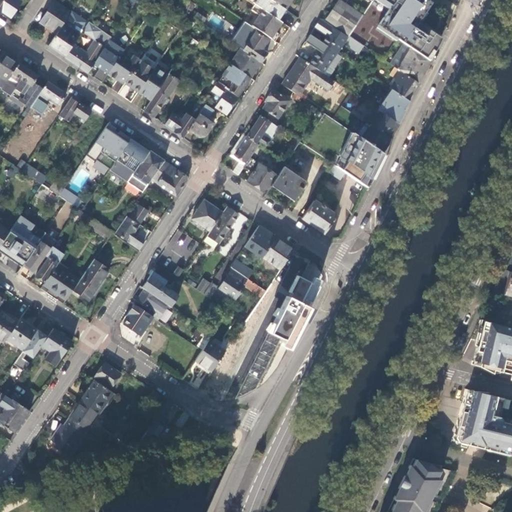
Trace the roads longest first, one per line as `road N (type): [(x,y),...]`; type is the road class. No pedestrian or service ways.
road 1 (primary): [(500,0),(357,286)]
road 2 (residential): [(14,42),(205,172)]
road 3 (residential): [(322,0),(205,172)]
road 4 (residential): [(205,172),(92,338)]
road 5 (residential): [(92,338),(205,413),(264,421)]
road 6 (primary): [(330,338),(249,511)]
road 7 (residential): [(205,172),(357,286)]
road 8 (primary): [(365,511),(434,368)]
road 9 (residential): [(92,338),(6,468)]
road 10 (primary): [(434,368),(499,234)]
